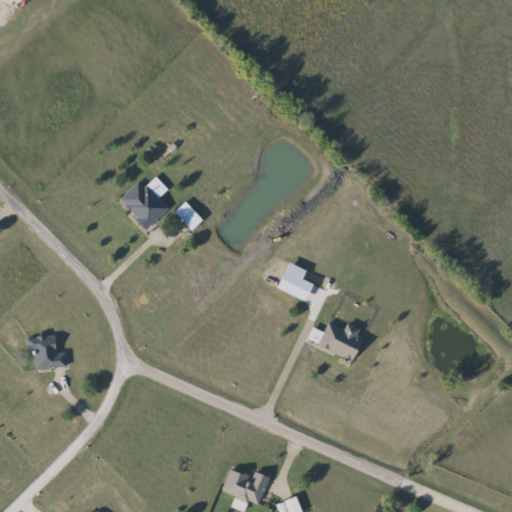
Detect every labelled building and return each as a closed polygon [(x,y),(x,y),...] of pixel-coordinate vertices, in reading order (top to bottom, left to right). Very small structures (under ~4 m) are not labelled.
[(148,229),(121,199),(143,179),(170,209),(148,229)] [(194,230),(184,220),(195,210),(205,220),(194,230)] [(346,329),(348,324),(366,332),(353,360),(320,345),(330,322),(346,329)] [(37,369),(36,350),(29,350),(29,338),(63,336),(64,368),(37,369)] [(259,505),(250,501),(245,511),(242,511),(232,508),(237,496),(222,490),(231,469),(254,478),(256,471),(271,477),(259,505)] [(303,511),(279,511),(277,505),(298,497),(303,511)]
